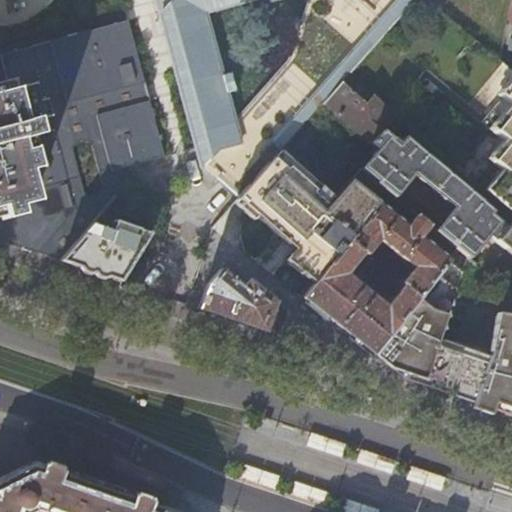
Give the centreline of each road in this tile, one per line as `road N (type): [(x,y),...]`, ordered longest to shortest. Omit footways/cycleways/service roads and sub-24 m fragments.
road 1 (primary): [(511,481),(253,394),(118,365),(0,326)]
road 2 (primary): [(0,393),(272,504)]
